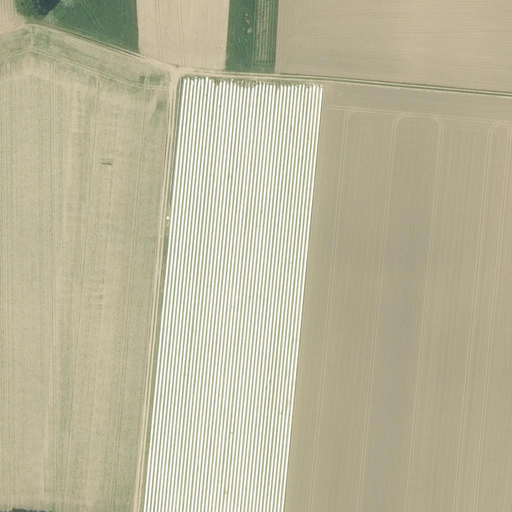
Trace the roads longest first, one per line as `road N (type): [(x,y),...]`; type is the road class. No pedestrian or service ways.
road 1 (track): [(176,68),(136,511)]
road 2 (track): [(511,98),(176,68)]
road 3 (track): [(176,68),(26,23)]
